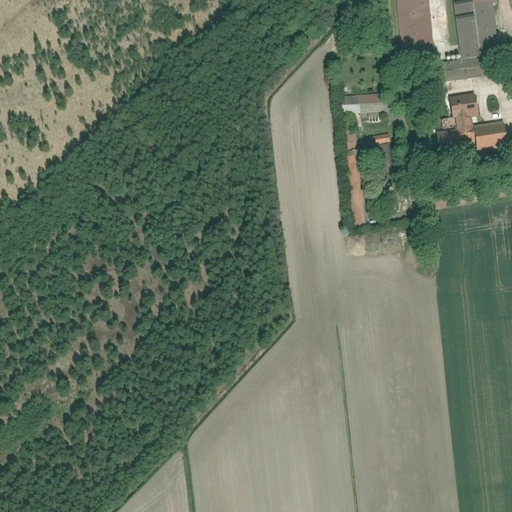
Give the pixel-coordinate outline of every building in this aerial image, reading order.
[(434,57),(429,0),(396,0),(402,60),(434,57)] [(498,4),(496,0),(453,0),(461,62),(441,65),(444,84),(494,77),(490,51),(498,50),(492,5),(498,4)] [(387,115),(386,95),(341,99),(343,118),(387,115)] [(478,119),(474,96),(449,101),(453,124),(454,124),(455,131),(436,134),(440,158),(462,154),(461,146),(477,143),(479,155),(507,151),(503,125),(473,130),(471,120),(478,119)] [(371,148),(390,146),(389,136),(368,139),(370,149),(371,148)] [(395,181),(390,146),(371,148),(376,183),(395,181)] [(370,229),(360,152),(343,154),(353,231),(370,229)]
